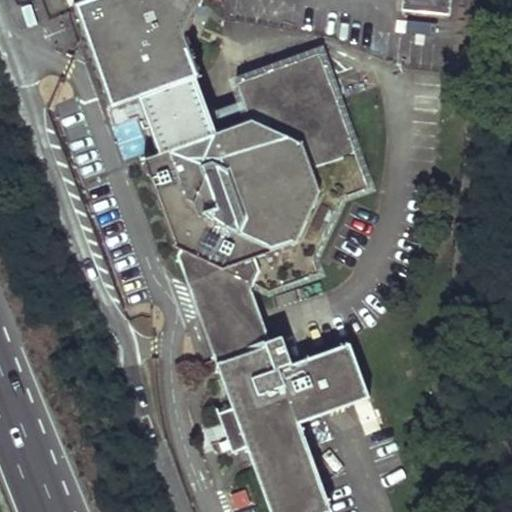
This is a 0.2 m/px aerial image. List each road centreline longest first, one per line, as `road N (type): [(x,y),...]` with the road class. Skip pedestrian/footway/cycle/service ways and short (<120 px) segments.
road 1 (residential): [(179,511),(132,391),(125,339),(99,303),(47,166),(20,52),(0,26)]
road 2 (motorway): [(45,511),(0,392)]
